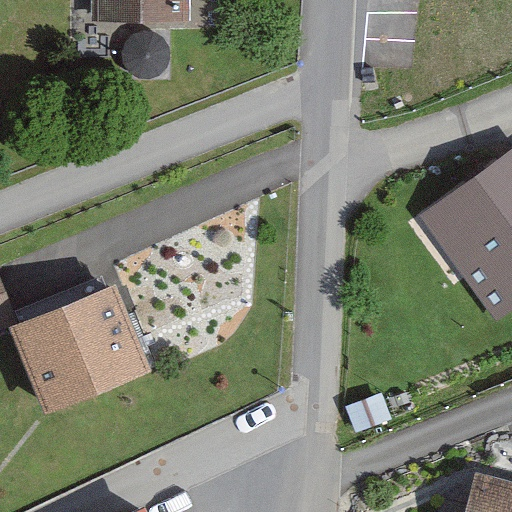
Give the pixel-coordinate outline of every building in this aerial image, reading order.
[(105,0),(105,31),(199,33),(199,0),(105,0)] [(511,163),(434,218),(506,320),(511,316),(511,163)] [(0,326),(15,321),(0,285),(0,326)] [(26,331),(57,405),(151,366),(120,292),(26,331)] [(511,511),(511,472),(491,468),(480,511),(511,511)]
